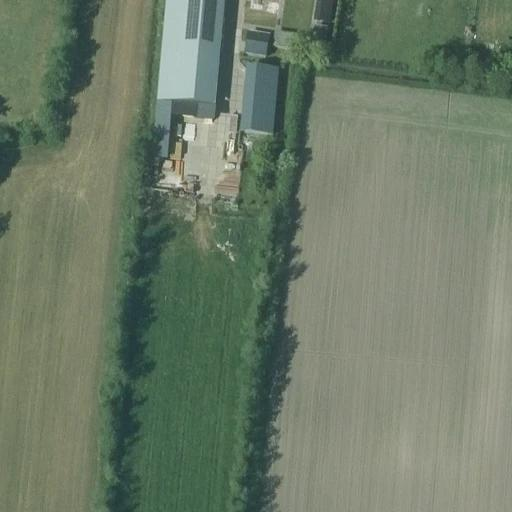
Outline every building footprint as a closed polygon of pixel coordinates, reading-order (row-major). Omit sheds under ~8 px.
[(211,108),(220,0),(167,0),(158,103),(211,108)] [(276,14),(277,0),(262,0),(261,12),(276,14)] [(322,52),(326,30),(317,28),(313,50),(322,52)] [(296,55),(299,31),(285,30),(282,53),(296,55)] [(254,32),(252,49),(264,51),(267,33),(254,32)] [(280,94),(282,76),(263,75),(261,93),(280,94)] [(279,109),(280,94),(261,93),(260,107),(279,109)]
